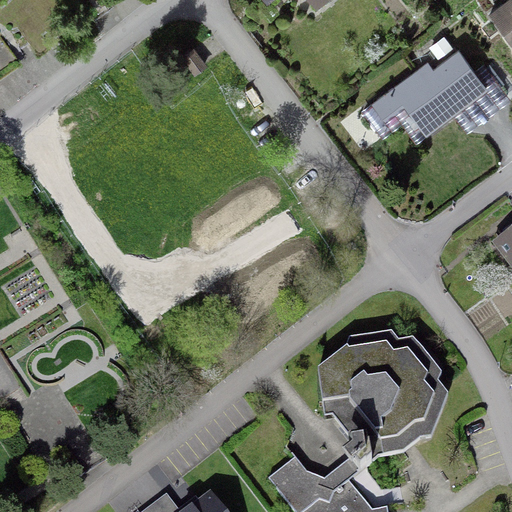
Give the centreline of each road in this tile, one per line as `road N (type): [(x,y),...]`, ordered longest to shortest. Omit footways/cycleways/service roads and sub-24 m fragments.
road 1 (residential): [(74,511),(403,256)]
road 2 (residential): [(204,0),(403,256)]
road 3 (residential): [(174,0),(0,135)]
road 4 (residential): [(403,256),(476,355),(511,445)]
road 5 (residential): [(403,256),(511,175)]
